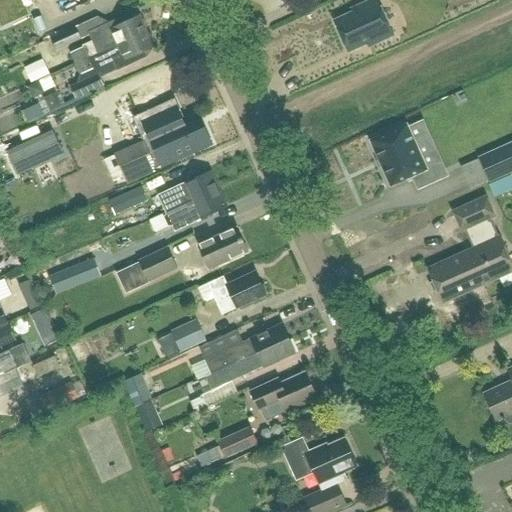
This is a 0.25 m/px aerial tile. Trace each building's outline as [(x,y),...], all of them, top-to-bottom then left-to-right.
[(355,14),(336,22),(349,51),(368,43),(369,46),(393,36),(376,0),(353,10),(355,14)] [(75,65),(89,58),(116,45),(146,32),(139,18),(129,22),(127,17),(89,34),(93,43),(84,47),(85,48),(71,55),(75,65)] [(55,52),(80,41),(74,29),(50,40),(55,52)] [(116,45),(89,58),(75,65),(81,77),(95,70),(97,76),(99,79),(100,79),(146,58),(143,53),(153,48),(146,32),(116,45)] [(32,83),(50,75),(43,60),(25,69),(32,83)] [(100,79),(99,79),(97,76),(77,85),(71,88),(76,99),(104,86),(100,79)] [(51,112),(62,107),(56,93),(45,98),(51,112)] [(172,101),(133,119),(143,141),(151,137),(164,166),(171,163),(211,145),(202,125),(200,126),(195,115),(181,121),(172,101)] [(407,125),(371,142),(391,187),(413,178),(418,190),(439,181),(432,167),(427,169),(407,125)] [(53,131),(8,152),(19,177),(65,155),(53,131)] [(128,185),(157,172),(143,142),(115,154),(128,185)] [(511,145),(480,159),(490,181),(511,171),(511,145)] [(160,189),(176,182),(172,173),(156,179),(160,189)] [(167,213),(219,190),(211,173),(184,186),(160,198),(167,213)] [(219,190),(167,213),(176,232),(202,220),(203,222),(213,218),(212,215),(227,207),(219,190)] [(463,232),(466,231),(475,250),(430,271),(444,304),(511,273),(511,264),(501,239),(500,239),(491,220),(496,217),(488,199),(455,213),(463,232)] [(210,270),(249,252),(238,228),(200,245),(210,270)] [(47,230),(21,242),(33,268),(59,256),(47,230)] [(169,247),(165,249),(140,260),(140,261),(149,282),(179,268),(169,247)] [(95,260),(50,278),(57,295),(101,277),(95,260)] [(265,296),(255,274),(227,287),(223,278),(198,290),(203,301),(206,302),(214,299),(221,316),(239,308),(241,311),(252,306),(251,303),(265,296)] [(37,296),(26,301),(30,311),(41,306),(37,296)] [(458,321),(492,307),(488,296),(453,310),(458,321)] [(0,327),(10,322),(3,307),(0,308),(0,327)] [(181,353),(206,341),(196,319),(171,331),(181,353)] [(0,348),(17,341),(10,326),(0,329),(0,348)] [(210,375),(288,340),(282,326),(249,340),(250,342),(204,362),(210,375)] [(288,340),(210,375),(211,377),(206,379),(212,392),(263,369),(263,370),(295,356),(288,340)] [(0,376),(15,370),(19,368),(11,351),(0,355),(0,376)] [(39,378),(61,368),(55,357),(34,367),(39,378)] [(15,370),(0,376),(0,385),(19,377),(15,370)] [(511,370),(508,373),(511,380),(511,383),(485,396),(498,423),(502,421),(503,423),(506,421),(507,423),(510,425),(511,425),(511,370)] [(317,399),(306,373),(281,384),(279,380),(251,392),(259,410),(281,401),(286,412),(317,399)] [(135,407),(148,401),(138,376),(124,381),(135,407)] [(47,413),(78,399),(71,384),(40,398),(47,413)] [(147,433),(163,426),(152,401),(136,408),(147,433)] [(257,443),(250,429),(219,443),(226,457),(257,443)] [(334,511),(346,507),(336,485),(348,480),(344,472),(357,467),(345,440),(328,447),(327,445),(310,453),(303,438),(281,448),(296,482),(315,474),(322,491),(304,499),(309,511),(334,511)] [(226,457),(221,446),(208,452),(213,463),(226,457)]
